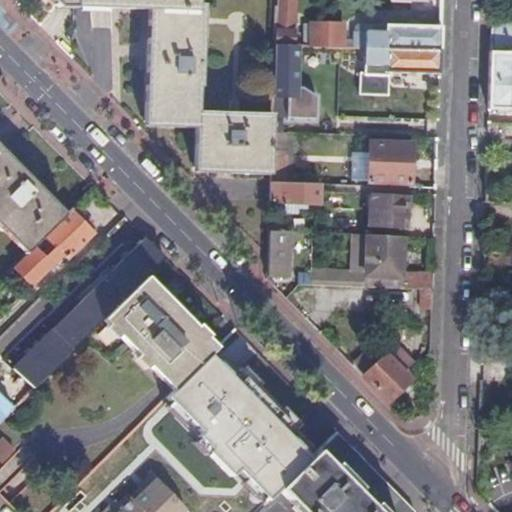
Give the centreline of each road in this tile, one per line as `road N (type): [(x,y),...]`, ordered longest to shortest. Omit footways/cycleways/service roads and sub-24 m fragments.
road 1 (tertiary): [(0,47),(428,479)]
road 2 (residential): [(428,479),(447,445),(466,0)]
